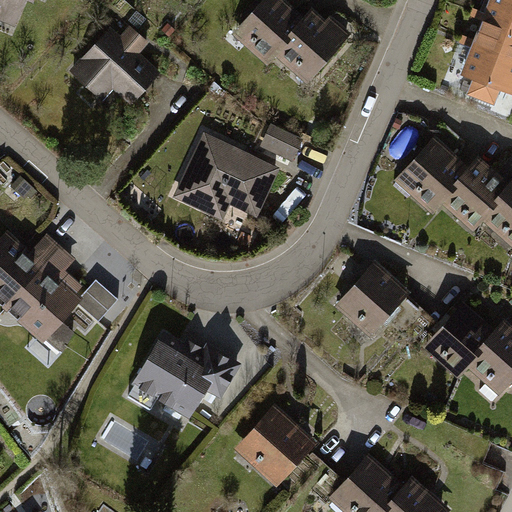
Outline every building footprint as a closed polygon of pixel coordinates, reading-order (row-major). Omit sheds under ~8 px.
[(0,0),(0,5),(31,24),(45,0),(0,0)] [(511,47),(511,0),(485,0),(473,32),(511,47)] [(284,9),(250,46),(286,79),(298,67),(325,92),(357,56),(325,27),(315,37),(284,9)] [(511,92),(511,47),(473,32),(456,74),(472,80),(466,97),(493,107),(499,91),(511,95),(511,92)] [(140,42),(95,72),(127,119),(172,89),(140,42)] [(274,121),(262,146),(293,161),(306,136),(274,121)] [(217,148),(192,206),(232,223),(238,209),(273,224),(292,180),(217,148)] [(437,152),(406,194),(447,224),(454,215),(497,246),(505,235),(511,239),(511,188),(486,169),(477,181),(437,152)] [(20,242),(0,265),(0,302),(58,352),(96,307),(20,242)] [(373,273),(344,317),(390,347),(419,304),(373,273)] [(469,319),(435,356),(471,389),(483,376),(510,401),(511,399),(511,338),(510,336),(500,347),(469,319)] [(184,343),(164,331),(132,385),(134,386),(129,395),(151,408),(157,399),(159,400),(153,411),(179,427),(184,416),(190,419),(203,398),(211,403),(216,396),(222,398),(242,363),(227,354),(225,356),(215,351),(217,348),(207,342),(203,349),(187,339),(184,343)] [(278,417),(249,461),(295,491),(324,448),(278,417)] [(377,471),(343,509),(346,511),(443,511),(418,489),(409,500),(377,471)]
